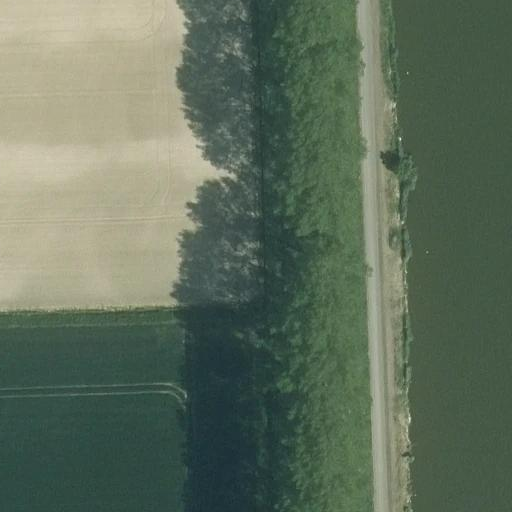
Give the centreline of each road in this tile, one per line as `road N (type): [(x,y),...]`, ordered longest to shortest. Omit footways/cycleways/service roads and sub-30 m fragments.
road 1 (unclassified): [(385,511),(365,0)]
road 2 (track): [(289,511),(273,0)]
